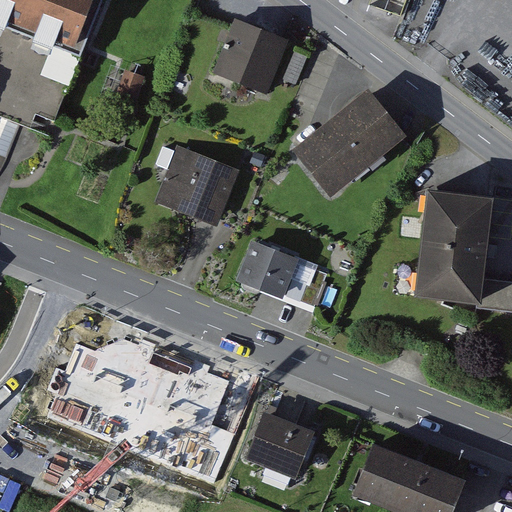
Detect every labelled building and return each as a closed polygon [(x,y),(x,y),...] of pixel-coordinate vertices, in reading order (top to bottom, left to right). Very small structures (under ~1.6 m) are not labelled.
[(0,0),(0,22),(79,54),(100,0),(0,0)] [(405,0),(370,0),(368,5),(400,16),(405,0)] [(293,42),(242,24),(224,73),(276,91),(293,42)] [(143,78),(126,72),(117,98),(134,104),(143,78)] [(412,139),(376,93),(304,151),(341,196),(412,139)] [(239,172),(176,147),(155,201),(217,226),(239,172)] [(492,200),(428,192),(415,292),(478,300),(481,277),(492,200)] [(327,271),(258,244),(243,283),(311,311),(327,271)] [(511,281),(481,277),(478,300),(477,308),(511,312),(511,281)] [(149,366),(103,347),(86,389),(132,408),(149,366)] [(285,422),(263,413),(245,460),(296,480),(314,433),(303,429),(285,422)] [(450,511),(462,482),(374,446),(354,496),(392,511),(450,511)]
